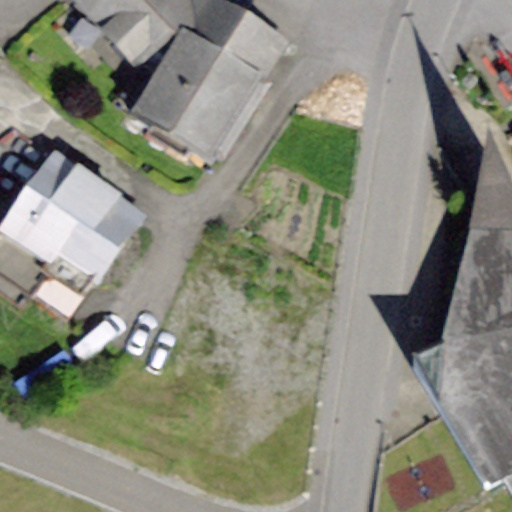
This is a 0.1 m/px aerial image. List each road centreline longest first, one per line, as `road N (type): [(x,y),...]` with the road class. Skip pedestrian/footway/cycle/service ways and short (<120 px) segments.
road 1 (residential): [(425,0),(336,511)]
road 2 (residential): [(0,435),(200,511)]
